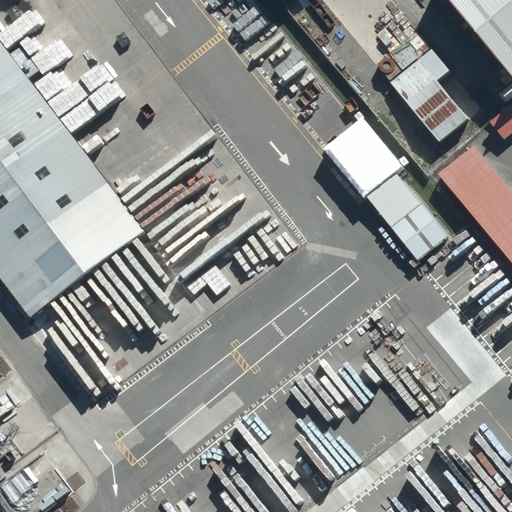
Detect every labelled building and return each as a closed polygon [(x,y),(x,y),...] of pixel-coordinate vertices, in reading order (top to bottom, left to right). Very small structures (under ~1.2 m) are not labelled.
[(511,0),(457,0),(511,66),(511,0)] [(133,205),(0,37),(0,268),(20,294),(133,205)] [(423,160),(442,145),(440,142),(471,118),(440,80),(451,70),(434,49),(405,71),(391,53),(377,63),(395,85),(375,101),(423,160)] [(511,134),(511,103),(490,122),(505,140),(511,134)] [(511,181),(477,138),(439,169),(511,257),(511,181)] [(395,228),(386,234),(395,245),(403,238),(421,261),(433,252),(439,260),(446,254),(439,246),(451,237),(397,170),(367,194),(393,226),(395,228)]
